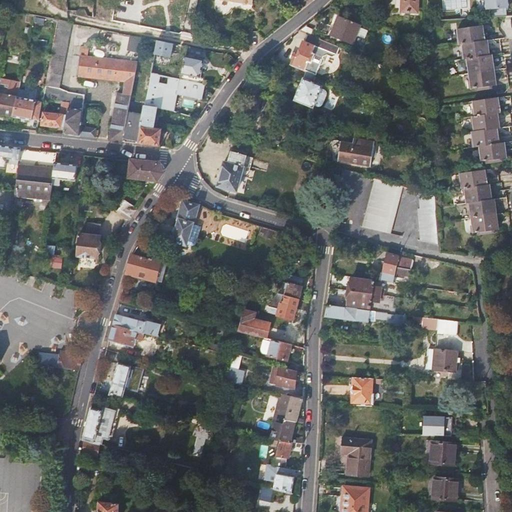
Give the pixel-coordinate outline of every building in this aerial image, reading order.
[(415,0),(400,0),(400,3),(392,2),(392,10),(400,11),(415,12),(415,0)] [(508,0),(483,0),(484,11),(509,9),(508,0)] [(360,25),(338,16),(331,36),(353,44),(360,25)] [(256,33),(262,41),(278,28),(272,20),(256,33)] [(66,99),(67,92),(58,87),(71,24),(58,21),(42,100),(62,102),(66,103),(66,99)] [(313,29),(306,26),(299,31),(307,34),(311,36),(313,29)] [(457,31),(459,45),(460,45),(483,42),(481,26),(457,31)] [(0,114),(14,117),(18,97),(26,55),(3,50),(4,45),(12,47),(15,32),(4,30),(0,50),(0,114)] [(337,46),(311,36),(307,34),(305,40),(304,40),(298,54),(295,53),(290,65),(303,70),(305,70),(306,71),(316,75),(319,66),(322,65),(324,60),(323,57),(324,53),(329,55),(334,53),(337,46)] [(135,48),(137,36),(129,35),(128,47),(135,48)] [(163,42),(157,41),(155,54),(171,57),(173,44),(163,42)] [(483,42),(460,45),(462,60),(465,59),(487,56),(485,41),(483,42)] [(109,140),(122,141),(128,113),(138,62),(80,56),(78,76),(124,81),(122,94),(116,92),(110,120),(112,120),(109,140)] [(465,59),(467,74),(492,71),(490,56),(487,56),(465,59)] [(183,69),(182,74),(201,78),(205,61),(186,57),(183,69)] [(153,64),(151,74),(160,75),(162,65),(153,64)] [(313,82),(316,75),(306,71),(295,101),(315,107),(322,85),(313,82)] [(492,71),(467,74),(470,89),(494,86),(492,71)] [(158,108),(163,109),(166,92),(202,100),(205,84),(181,80),(176,79),(160,75),(151,74),(144,106),(158,108)] [(248,80),(242,88),(259,94),(262,85),(248,80)] [(66,99),(84,102),(84,96),(68,93),(67,92),(66,99)] [(32,117),(39,118),(42,102),(18,97),(14,117),(31,121),(32,117)] [(497,115),(498,115),(495,98),(470,102),(473,118),(497,115)] [(92,138),(94,138),(95,129),(80,127),(84,102),(66,99),(66,103),(64,129),(63,134),(92,138)] [(41,126),(64,129),(66,103),(62,102),(60,114),(44,112),(41,126)] [(129,142),(137,143),(141,128),(155,129),(158,108),(144,106),(142,116),(128,113),(122,141),(129,142)] [(498,130),(497,115),(473,118),(472,118),(474,133),(496,130),(498,130)] [(152,145),(158,146),(160,130),(155,129),(141,128),(137,143),(152,145)] [(471,134),(473,148),(478,147),(498,144),(496,130),(474,133),(471,134)] [(231,142),(232,138),(210,132),(206,138),(205,140),(222,144),(223,140),(231,142)] [(362,147),(342,143),(338,161),(359,166),(362,147)] [(505,158),(503,143),(498,144),(478,147),(480,162),(505,158)] [(17,160),(19,160),(21,148),(11,147),(0,145),(0,167),(2,168),(4,165),(4,163),(17,164),(17,160)] [(236,191),(247,156),(231,151),(228,162),(224,162),(217,186),(236,191)] [(130,177),(157,180),(161,175),(158,165),(132,161),(130,177)] [(54,163),(53,169),(51,183),(59,183),(60,179),(75,180),(77,165),(54,163)] [(18,166),(15,193),(22,192),(21,196),(34,197),(35,195),(42,195),(50,196),(51,183),(53,169),(42,168),(42,170),(29,169),(29,167),(18,166)] [(344,170),(332,205),(346,209),(358,174),(344,170)] [(464,190),(487,186),(485,171),(459,175),(462,190),(464,190)] [(362,227),(391,234),(402,186),(374,178),(362,227)] [(467,204),(468,204),(492,200),(490,186),(487,186),(464,190),(467,204)] [(421,241),(438,245),(437,225),(435,211),(436,209),(435,196),(417,191),(419,209),(417,209),(421,241)] [(125,212),(131,218),(132,216),(137,209),(125,200),(117,209),(118,210),(125,212)] [(470,219),(496,214),(493,200),(492,200),(468,204),(470,219)] [(192,224),(198,205),(183,201),(177,220),(178,221),(172,241),(186,246),(193,224),(192,224)] [(498,230),(496,214),(470,219),(473,234),(498,230)] [(86,235),(80,233),(77,257),(97,260),(102,224),(88,222),(86,235)] [(44,252),(54,253),(55,246),(44,244),(44,252)] [(162,255),(136,248),(132,254),(161,262),(162,255)] [(397,267),(410,269),(412,257),(386,253),(385,262),(397,264),(397,267)] [(161,262),(132,254),(127,272),(126,275),(155,283),(161,262)] [(51,255),(50,267),(61,268),(61,256),(51,255)] [(167,264),(161,262),(155,283),(161,284),(167,264)] [(409,275),(410,269),(397,267),(397,264),(385,262),(385,264),(383,277),(380,277),(380,280),(393,282),(395,275),(405,276),(405,274),(409,275)] [(350,290),(380,294),(381,287),(373,286),(374,279),(352,276),(350,290)] [(289,282),(285,295),(298,299),(302,286),(289,282)] [(285,295),(277,293),(262,289),(261,296),(263,296),(263,298),(266,304),(272,305),(275,307),(274,314),(293,318),(298,299),(285,295)] [(380,301),(380,294),(350,290),(349,304),(370,307),(371,300),(380,301)] [(136,298),(121,294),(120,301),(135,305),(136,298)] [(326,305),(324,316),(368,322),(370,311),(326,305)] [(263,314),(244,309),(238,330),(270,339),(274,325),(261,321),(263,314)] [(375,318),(387,320),(388,313),(375,311),(375,318)] [(387,322),(395,324),(396,314),(388,313),(387,320),(387,322)] [(146,322),(116,314),(115,318),(113,325),(144,333),(145,333),(158,336),(161,324),(147,320),(146,322)] [(395,325),(406,327),(406,322),(406,316),(396,314),(395,324),(395,325)] [(406,322),(423,324),(423,318),(406,316),(406,322)] [(457,337),(459,323),(423,318),(423,324),(422,329),(437,331),(437,334),(457,337)] [(144,333),(113,325),(111,331),(109,340),(134,347),(136,337),(143,339),(145,333),(144,333)] [(288,360),(292,344),(274,339),(269,355),(288,360)] [(57,366),(79,371),(81,359),(82,357),(69,355),(69,351),(62,349),(62,352),(60,352),(57,366)] [(428,350),(427,370),(455,372),(457,352),(428,350)] [(119,363),(110,395),(113,396),(115,395),(122,397),(131,366),(119,363)] [(246,368),(231,364),(227,380),(242,383),(246,368)] [(286,368),(279,366),(277,385),(284,386),(286,368)] [(296,389),(298,371),(286,368),(284,386),(296,389)] [(371,403),(372,378),(353,377),(352,402),(371,403)] [(292,396),(285,394),(282,407),(288,409),(292,396)] [(292,396),(288,409),(286,418),(297,421),(298,418),(300,410),(303,399),(292,396)] [(102,410),(91,408),(83,440),(84,441),(100,445),(101,445),(103,440),(108,441),(116,410),(109,408),(103,407),(102,410)] [(424,435),(444,436),(444,417),(424,416),(424,435)] [(284,424),(280,440),(286,441),(292,443),(303,445),(303,440),(297,438),(296,441),(292,440),(297,421),(286,418),(284,424)] [(278,422),(273,438),(280,440),(284,424),(278,422)] [(341,454),(348,455),(347,475),(369,476),(371,440),(342,438),(341,454)] [(286,441),(280,440),(275,456),(276,465),(281,466),(285,467),(287,458),(289,458),(292,443),(286,441)] [(100,445),(84,441),(83,454),(97,458),(100,445)] [(433,442),(432,463),(456,465),(457,443),(433,442)] [(281,466),(274,488),(291,492),(296,470),(285,467),(281,466)] [(461,480),(437,477),(435,498),(459,502),(461,480)] [(368,511),(370,488),(342,486),(339,511),(368,511)] [(272,501),(274,489),(261,487),(259,499),(272,501)] [(97,511),(117,511),(118,505),(98,503),(97,511)]
